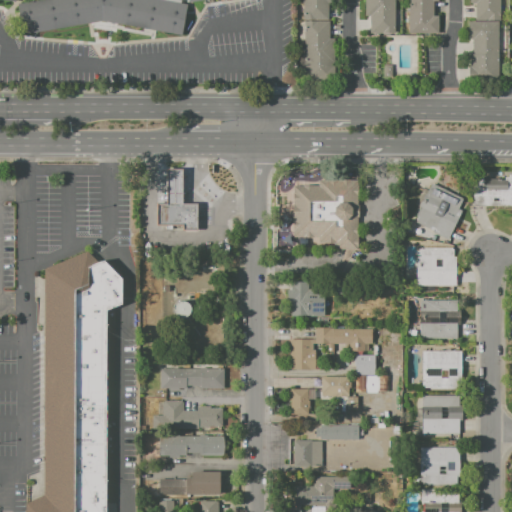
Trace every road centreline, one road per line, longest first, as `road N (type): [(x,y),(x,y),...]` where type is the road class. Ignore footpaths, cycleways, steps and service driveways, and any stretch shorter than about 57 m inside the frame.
road 1 (residential): [(253,107),(255,511)]
road 2 (residential): [(492,253),(491,511)]
road 3 (primary): [(253,107),(61,106)]
road 4 (primary): [(0,142),(178,143)]
road 5 (primary): [(511,109),(377,108)]
road 6 (primary): [(377,108),(253,107)]
